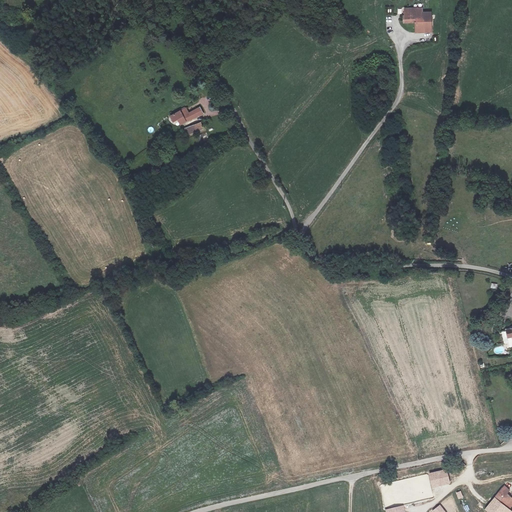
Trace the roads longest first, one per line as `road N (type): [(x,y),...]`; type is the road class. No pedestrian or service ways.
road 1 (unclassified): [(511,448),(206,511)]
road 2 (track): [(0,316),(23,314),(159,258),(213,255),(294,227)]
road 3 (unclassified): [(511,275),(404,265),(329,271),(300,239)]
road 4 (unclassified): [(300,239),(397,102),(400,60)]
road 5 (unclassified): [(230,107),(300,239)]
